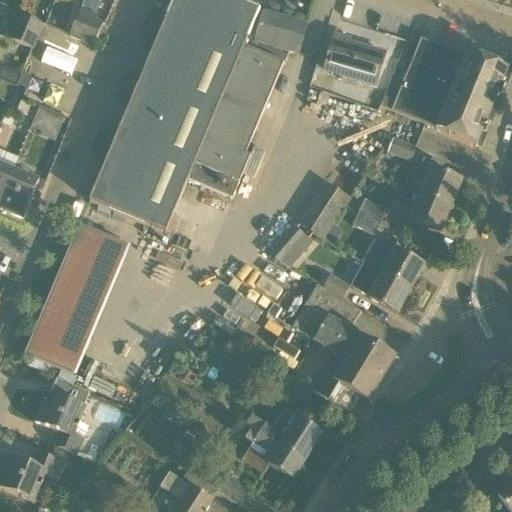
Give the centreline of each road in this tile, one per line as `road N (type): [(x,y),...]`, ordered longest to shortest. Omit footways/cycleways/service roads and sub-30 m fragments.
road 1 (unknown): [(323,0),(283,185),(244,269),(226,293),(174,287)]
road 2 (residential): [(0,233),(38,247),(141,0)]
road 3 (secondary): [(336,511),(452,405),(507,373)]
road 4 (residential): [(507,373),(473,283),(511,174)]
